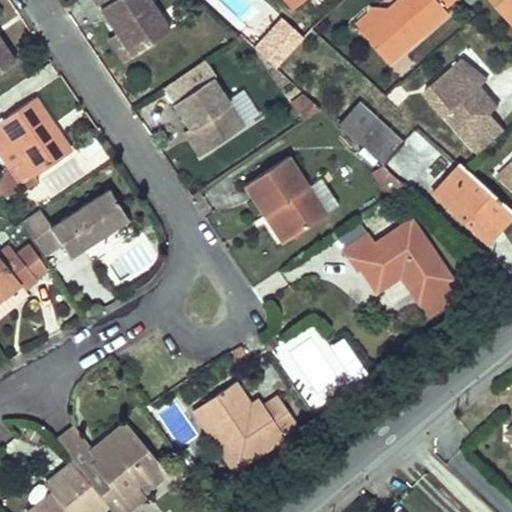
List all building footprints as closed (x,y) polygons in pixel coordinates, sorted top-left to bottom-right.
[(92,0),(100,10),(114,0),(92,0)] [(114,0),(100,10),(117,34),(132,56),(169,31),(147,0),(114,0)] [(374,24),(363,33),(390,64),(448,13),(445,10),(435,0),(399,0),(387,12),(383,15),(375,15),(374,24)] [(456,0),(435,0),(445,10),(456,0)] [(511,0),(487,0),(511,28),(511,0)] [(371,9),(354,24),(363,33),(374,24),(375,15),(383,15),(387,12),(371,9)] [(124,62),(132,56),(117,34),(108,40),(124,62)] [(0,68),(14,59),(0,38),(0,68)] [(484,82),(459,61),(455,64),(477,88),(484,82)] [(455,64),(420,95),(476,158),(503,134),(488,117),(496,110),(477,88),(455,64)] [(208,79),(170,104),(186,129),(202,153),(240,128),(208,79)] [(370,89),(357,104),(401,143),(414,130),(382,98),(379,96),(370,89)] [(305,99),(301,95),(287,103),(291,109),(305,99)] [(6,164),(10,169),(0,175),(0,194),(1,196),(4,200),(22,187),(25,191),(41,181),(38,176),(66,154),(49,130),(53,127),(34,98),(0,121),(0,148),(9,141),(19,155),(6,164)] [(291,109),(300,122),(317,110),(305,99),(291,109)] [(357,104),(336,127),(380,168),(401,143),(357,104)] [(53,127),(49,130),(66,154),(70,151),(53,127)] [(196,157),(202,153),(186,129),(180,133),(196,157)] [(285,155),(241,183),(263,219),(269,216),(286,240),(337,206),(320,180),(308,189),(285,155)] [(511,161),(511,162),(494,177),(511,190),(511,161)] [(457,167),(431,194),(484,244),(510,215),(457,167)] [(399,185),(380,168),(371,175),(385,195),(399,185)] [(126,217),(106,187),(48,225),(59,241),(67,255),(126,217)] [(38,209),(20,222),(41,253),(59,241),(48,225),(38,209)] [(269,216),(263,219),(279,244),(286,240),(269,216)] [(366,232),(340,249),(354,269),(361,264),(367,269),(361,273),(373,289),(396,274),(416,300),(451,277),(408,217),(373,241),(366,232)] [(0,319),(28,297),(23,291),(35,282),(34,280),(46,271),(28,248),(14,257),(7,248),(0,253),(0,319)] [(233,380),(202,400),(214,417),(206,422),(217,439),(221,436),(239,463),(281,435),(279,430),(293,420),(274,393),(260,401),(263,407),(255,411),(248,401),(233,380)] [(256,396),(248,401),(255,411),(263,407),(260,401),(256,396)] [(202,400),(189,408),(230,468),(239,463),(221,436),(217,439),(206,422),(214,417),(202,400)] [(73,429),(52,440),(70,462),(105,505),(110,511),(121,511),(139,497),(136,494),(131,488),(157,468),(121,424),(90,450),(101,462),(95,467),(80,450),(76,436),(79,435),(73,429)] [(80,450),(95,467),(101,462),(90,450),(79,435),(76,436),(80,450)] [(177,455),(185,467),(199,459),(191,446),(177,455)] [(70,462),(44,483),(51,493),(55,496),(35,511),(96,511),(105,505),(70,462)] [(157,468),(131,488),(136,494),(161,473),(157,468)] [(51,493),(27,511),(35,511),(55,496),(51,493)]
